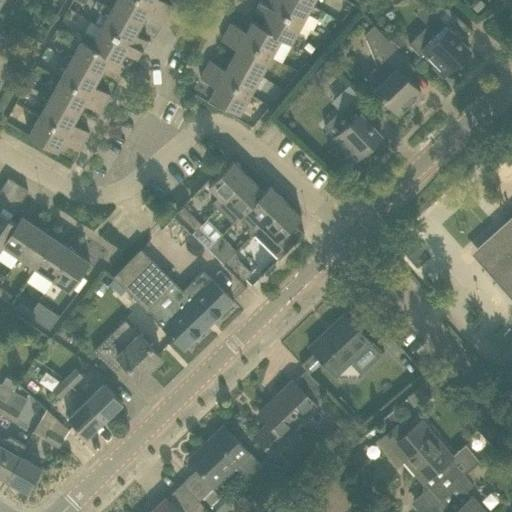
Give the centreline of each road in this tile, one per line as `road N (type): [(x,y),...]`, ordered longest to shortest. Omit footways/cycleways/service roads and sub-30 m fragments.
road 1 (residential): [(63,511),(349,234)]
road 2 (residential): [(349,234),(221,124),(198,130),(112,194)]
road 3 (residential): [(349,234),(511,80)]
road 4 (residential): [(112,194),(202,0)]
road 5 (residential): [(112,194),(74,192),(0,150)]
